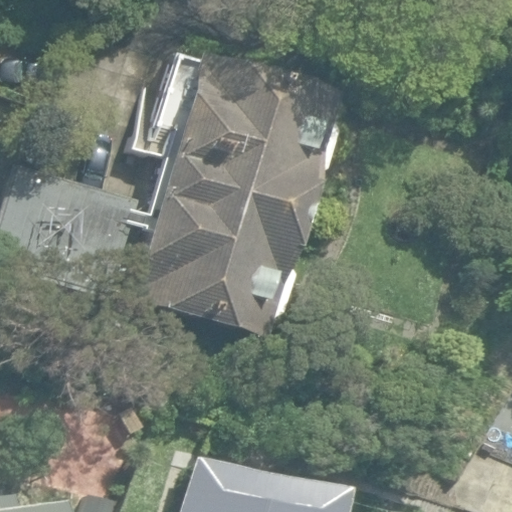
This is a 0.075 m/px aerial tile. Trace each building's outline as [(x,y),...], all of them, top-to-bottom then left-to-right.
[(171,133),(145,220),(140,235),(121,303),(257,341),(264,323),(273,320),(284,280),(280,273),(306,178),(314,176),(323,134),(320,129),(327,95),(189,60),(187,68),(167,63),(150,128),(171,133)] [(140,235),(145,220),(126,214),(129,206),(8,167),(0,194),(0,268),(99,298),(120,229),(140,235)] [(167,511),(313,511),(317,499),(182,460),(167,511)] [(73,511),(109,511),(112,507),(78,496),(73,511)] [(0,511),(45,511),(45,509),(20,511),(1,511),(0,503),(0,511)]
